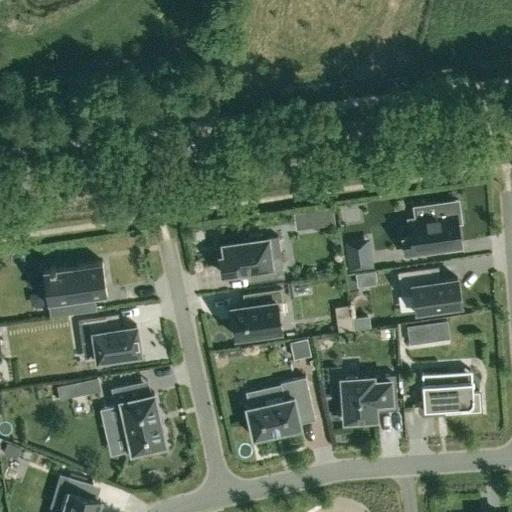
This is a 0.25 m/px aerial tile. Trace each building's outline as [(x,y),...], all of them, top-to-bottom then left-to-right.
[(410,233),(401,234),(404,253),(413,252),(460,245),(457,222),(461,221),(458,199),(435,202),(437,215),(408,219),(410,233)] [(316,208),(318,225),(335,223),(332,206),(316,208)] [(270,254),(268,236),(263,237),(263,233),(249,235),(249,239),(222,243),(224,254),(219,255),(222,273),(257,268),(259,280),(284,276),(280,252),(270,254)] [(365,252),(363,239),(345,241),(347,255),(365,252)] [(46,268),(53,315),(100,309),(97,294),(110,293),(106,261),(46,268)] [(428,266),(397,271),(401,294),(413,293),(415,310),(461,303),(457,276),(430,280),(428,266)] [(249,303),(231,306),(235,336),(281,329),(276,299),(282,299),(281,287),(248,291),(249,303)] [(107,326),(105,314),(78,318),(81,342),(92,341),(95,358),(95,362),(143,355),(138,321),(120,324),(119,324),(107,326)] [(406,324),(409,342),(436,339),(434,320),(406,324)] [(310,354),(307,338),(290,341),(294,357),(310,354)] [(421,372),(423,408),(444,407),(445,412),(480,410),(479,390),(472,391),(471,369),(421,372)] [(373,375),(341,377),(344,419),(348,419),(348,422),(360,421),(360,418),(376,417),(375,401),(397,400),(395,373),(373,375)] [(284,398),(247,406),(253,436),(300,425),(298,414),(313,410),(305,375),(280,381),(284,398)] [(86,379),(87,391),(100,389),(96,376),(86,379)] [(111,387),(126,452),(131,450),(131,451),(133,450),(135,450),(136,454),(150,450),(149,446),(163,443),(163,444),(165,443),(165,441),(164,441),(161,424),(158,411),(154,394),(154,392),(152,392),(152,393),(142,395),(139,381),(111,387)] [(57,384),(60,398),(73,395),(70,382),(57,384)] [(2,451),(16,456),(20,446),(7,441),(2,451)] [(69,491),(62,511),(95,511),(100,499),(88,495),(92,482),(68,474),(63,489),(69,491)]
